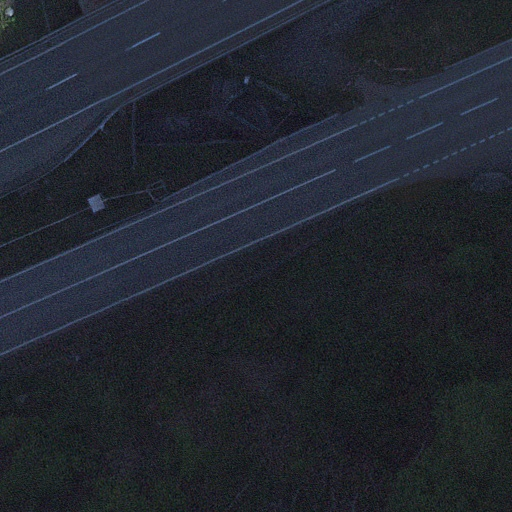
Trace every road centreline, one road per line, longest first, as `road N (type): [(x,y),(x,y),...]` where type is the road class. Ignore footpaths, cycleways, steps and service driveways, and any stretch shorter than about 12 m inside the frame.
road 1 (tertiary): [(0,313),(511,98)]
road 2 (primary): [(221,0),(0,114)]
